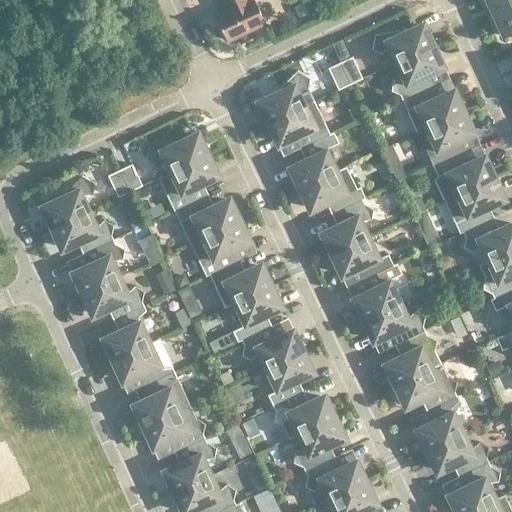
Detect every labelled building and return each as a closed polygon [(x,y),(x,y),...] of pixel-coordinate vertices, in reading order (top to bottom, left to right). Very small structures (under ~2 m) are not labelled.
[(265,22),(254,0),(221,0),(224,4),(226,3),(228,9),(215,15),(227,40),(265,22)] [(511,0),(486,0),(489,5),(491,4),(494,12),(492,13),(503,36),(511,31),(511,0)] [(304,3),(294,8),(300,19),(309,15),(304,3)] [(389,47),(396,62),(434,45),(428,31),(423,33),(419,25),(401,33),(400,31),(375,34),(372,48),(381,53),(389,47)] [(441,58),(434,45),(396,62),(403,78),(393,79),(391,90),(400,95),(402,99),(433,85),(428,75),(439,70),(435,61),(441,58)] [(352,56),(340,62),(351,84),(363,78),(352,56)] [(351,84),(340,62),(328,67),(339,89),(340,89),(351,84)] [(261,110),(267,124),(306,105),(305,104),(298,89),(308,88),(310,77),(297,71),(279,88),(280,90),(262,99),(266,107),(261,110)] [(351,84),(340,89),(343,95),(348,96),(355,93),(351,84)] [(438,96),(433,85),(402,99),(418,133),(427,129),(426,129),(465,111),(459,97),(453,99),(449,91),(438,96)] [(314,100),(305,104),(306,105),(267,124),(274,137),(279,135),(284,143),(295,138),(300,148),(330,134),(314,100)] [(471,125),(465,111),(426,129),(427,129),(437,151),(428,155),(433,166),(464,151),(459,141),(470,136),(466,127),(471,125)] [(334,132),(330,134),(300,148),(305,159),(294,164),(298,173),(293,175),(299,189),(337,171),(327,149),(339,143),(334,132)] [(163,156),(171,171),(171,172),(209,153),(202,140),(197,142),(193,134),(175,142),(174,141),(149,144),(147,158),(156,163),(163,156)] [(367,138),(373,151),(380,148),(374,135),(367,138)] [(393,144),(382,149),(385,157),(396,152),(393,144)] [(468,162),(464,151),(433,166),(438,176),(434,178),(445,200),(495,177),(489,163),(484,166),(480,157),(468,162)] [(216,167),(209,153),(171,172),(171,171),(158,177),(174,211),(208,194),(203,184),(214,178),(210,170),(216,167)] [(132,164),(120,170),(130,191),(142,186),(132,164)] [(354,190),(344,168),(337,171),(299,189),(306,203),(311,200),(315,209),(326,204),(331,214),(362,199),(357,188),(354,190)] [(130,191),(120,170),(108,175),(118,197),(130,191)] [(45,214),(51,228),(90,210),(82,194),(92,193),(94,183),(82,176),(63,193),(64,195),(46,203),(50,212),(45,214)] [(502,191),(495,177),(445,200),(460,234),(464,232),(463,232),(494,218),(489,207),(500,202),(496,193),(502,191)] [(213,205),(208,194),(174,211),(190,243),(241,219),(234,205),(229,208),(225,199),(213,205)] [(364,204),(362,199),(331,214),(337,224),(325,230),(330,238),(324,241),(331,255),(369,236),(361,221),(371,219),(373,209),(364,204)] [(426,209),(414,215),(430,247),(442,241),(426,209)] [(97,226),(90,210),(51,228),(57,242),(63,239),(67,248),(78,243),(83,253),(114,239),(111,235),(113,224),(104,219),(97,226)] [(128,215),(134,228),(145,223),(139,210),(128,215)] [(499,228),(494,218),(463,232),(464,232),(466,236),(464,247),(473,252),(480,245),(488,261),(511,249),(511,226),(510,223),(499,228)] [(247,233),(241,219),(190,243),(206,276),(210,275),(210,274),(240,260),(235,249),(246,244),(242,235),(247,233)] [(380,258),(369,236),(331,255),(337,268),(343,266),(347,274),(358,269),(363,279),(394,265),(393,265),(391,260),(388,254),(380,258)] [(116,244),(114,239),(83,253),(88,264),(77,269),(81,278),(75,280),(82,294),(120,276),(113,261),(123,260),(125,249),(116,244)] [(417,253),(425,269),(436,264),(428,248),(417,253)] [(511,249),(488,261),(495,277),(485,278),(483,288),(492,293),(494,298),(511,289),(511,249)] [(245,270),(240,260),(210,274),(210,275),(226,307),(234,303),(272,285),(266,271),(260,273),(256,265),(245,270)] [(397,263),(393,265),(394,265),(363,279),(368,290),(357,295),(361,304),(356,306),(362,320),(401,302),(390,280),(402,274),(397,263)] [(127,292),(120,276),(82,294),(88,308),(93,306),(97,314),(109,309),(113,320),(144,305),(142,301),(144,291),(135,285),(127,292)] [(171,278),(160,284),(165,294),(176,289),(171,278)] [(191,284),(179,289),(184,300),(196,294),(191,284)] [(279,298),(272,285),(234,303),(245,325),(233,331),(238,342),(242,340),(241,340),(272,325),(267,315),(278,310),(274,301),(279,298)] [(511,289),(494,298),(490,299),(495,310),(508,305),(511,313),(511,289)] [(408,317),(401,302),(362,320),(369,334),(375,331),(379,340),(390,335),(395,345),(425,330),(423,326),(425,315),(415,310),(408,317)] [(146,310),(144,305),(113,320),(118,330),(107,335),(111,344),(106,346),(112,360),(151,343),(139,317),(146,310)] [(459,316),(450,321),(453,328),(463,323),(459,316)] [(277,336),(272,325),(241,340),(242,340),(244,345),(242,355),(251,360),(258,353),(266,369),(304,350),(297,336),(292,339),(288,330),(277,336)] [(427,335),(425,330),(395,345),(400,355),(389,361),(393,369),(388,372),(394,386),(432,367),(441,362),(435,350),(437,340),(427,335)] [(207,354),(201,342),(194,345),(192,352),(196,359),(207,354)] [(162,368),(151,343),(112,360),(118,374),(124,372),(128,380),(139,375),(144,386),(175,372),(172,367),(162,368)] [(311,364),(304,350),(266,369),(277,391),(268,395),(273,406),(303,391),(298,380),(310,375),(305,366),(311,364)] [(501,373),(495,360),(486,365),(492,377),(501,373)] [(447,376),(441,362),(432,367),(394,386),(401,399),(406,397),(410,405),(421,400),(427,411),(457,396),(455,391),(457,381),(447,376)] [(220,373),(225,383),(235,379),(230,368),(220,373)] [(190,405),(175,372),(144,386),(149,396),(138,401),(142,410),(136,413),(143,426),(190,405)] [(308,401),(303,391),(273,406),(275,410),(273,420),(283,426),(289,438),(298,434),(336,416),(329,402),(324,405),(320,396),(308,401)] [(459,401),(457,396),(427,411),(432,421),(420,426),(425,435),(419,438),(426,451),(464,433),(452,408),(459,401)] [(196,417),(190,405),(143,426),(149,440),(154,438),(158,446),(170,441),(174,452),(205,438),(203,433),(205,423),(196,417)] [(342,429),(336,416),(298,434),(305,450),(295,451),(293,462),(302,466),(305,471),(335,456),(330,446),(341,441),(337,432),(342,429)] [(472,449),(464,433),(426,451),(432,465),(438,462),(442,471),(453,466),(458,476),(489,461),(486,457),(488,447),(479,441),(472,449)] [(207,442),(205,438),(174,452),(179,462),(168,467),(172,476),(167,479),(173,493),(212,475),(204,459),(214,458),(216,447),(207,442)] [(340,467),(335,456),(305,471),(307,476),(305,486),(315,491),(322,484),(329,500),(367,481),(361,468),(355,470),(351,461),(340,467)] [(491,466),(489,461),(458,476),(463,486),(452,492),(456,500),(451,503),(455,511),(467,511),(496,498),(484,473),(491,466)] [(219,491),(212,475),(173,493),(179,506),(185,504),(188,511),(190,511),(200,507),(202,511),(217,511),(236,504),(233,499),(235,489),(226,484),(219,491)] [(374,495),(367,481),(329,500),(335,511),(361,511),(362,511),(373,506),(369,498),(374,495)] [(271,487),(254,494),(262,511),(277,511),(281,510),(271,487)] [(511,511),(511,509),(504,494),(496,498),(467,511),(511,511)] [(243,511),(239,502),(236,504),(217,511),(243,511)]
